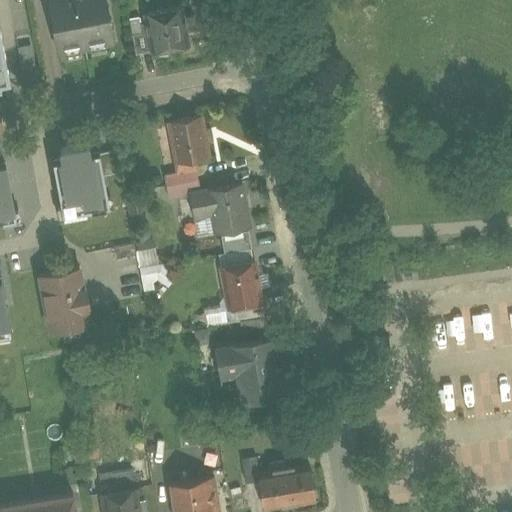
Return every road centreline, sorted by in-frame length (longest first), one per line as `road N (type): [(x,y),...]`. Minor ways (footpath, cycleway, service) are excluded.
road 1 (residential): [(346,511),(260,67)]
road 2 (residential): [(260,67),(0,117)]
